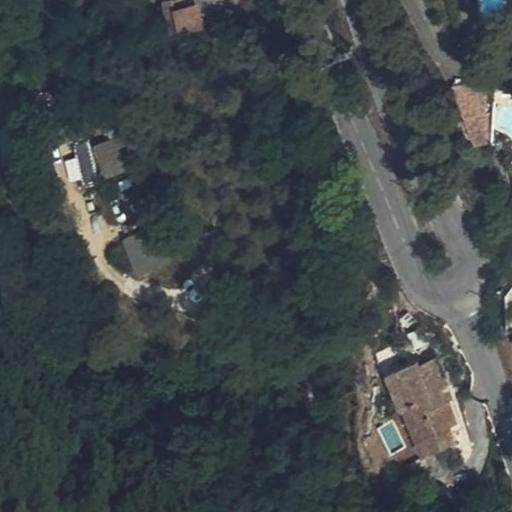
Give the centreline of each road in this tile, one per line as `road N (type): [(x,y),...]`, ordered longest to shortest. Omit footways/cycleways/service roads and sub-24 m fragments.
road 1 (secondary): [(302,0),(422,269),(458,289)]
road 2 (secondary): [(458,289),(473,272),(467,248),(383,86),(363,0)]
road 3 (tertiary): [(511,425),(458,289)]
